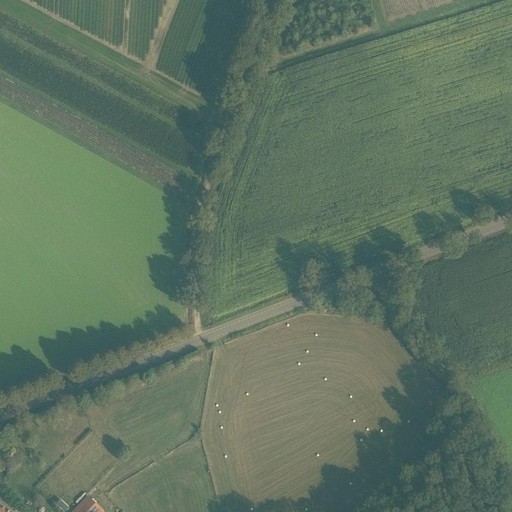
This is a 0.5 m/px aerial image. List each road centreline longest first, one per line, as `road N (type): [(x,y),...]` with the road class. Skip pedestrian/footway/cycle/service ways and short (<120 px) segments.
road 1 (tertiary): [(0,416),(511,222)]
road 2 (track): [(197,340),(203,211),(280,0)]
